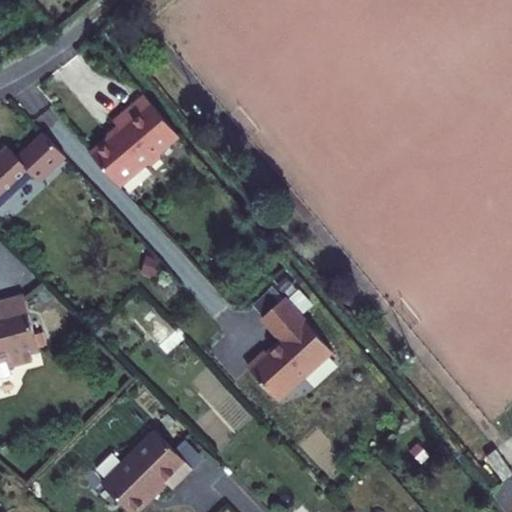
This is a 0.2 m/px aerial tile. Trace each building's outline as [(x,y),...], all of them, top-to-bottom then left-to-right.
[(94,158),(123,191),(148,168),(153,169),(163,161),(163,155),(181,139),(146,98),(116,126),(122,133),(94,158)] [(47,133),(20,159),(34,174),(44,185),(70,160),(47,133)] [(20,159),(7,146),(0,153),(0,205),(34,174),(20,159)] [(0,359),(4,359),(6,365),(30,359),(28,352),(37,349),(20,294),(0,299),(0,359)] [(277,398),(334,350),(288,296),(264,316),(284,338),(269,351),(267,349),(249,364),(277,398)] [(4,359),(0,359),(0,375),(8,373),(6,365),(4,359)] [(150,418),(98,472),(130,503),(163,471),(167,476),(187,455),(150,418)] [(431,453),(422,443),(411,452),(421,462),(431,453)] [(508,511),(511,509),(511,472),(491,488),(507,511),(508,511)]
